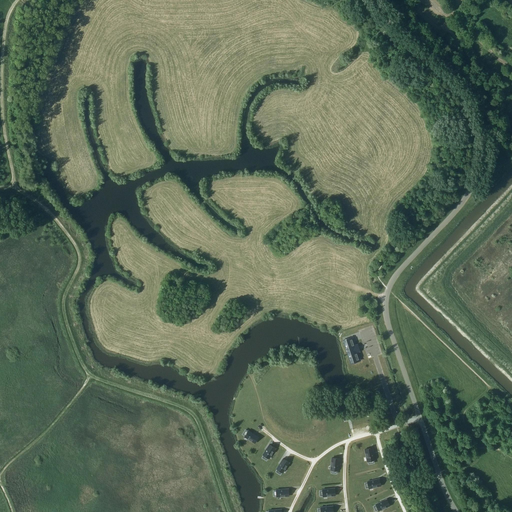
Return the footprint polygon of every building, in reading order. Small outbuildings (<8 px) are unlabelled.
[(350,364),(360,360),(352,337),(343,340),(350,364)] [(248,431),(244,437),(254,443),(258,437),(248,431)] [(263,455),(269,458),(275,448),(269,444),(263,455)] [(367,461),(374,460),(372,448),(364,449),(367,461)] [(276,469),(282,473),(289,462),(283,458),(276,469)] [(330,470),(338,471),(339,459),(332,458),(330,470)] [(369,488),(381,486),(379,479),(367,481),(369,488)] [(323,497),(335,495),(334,488),(322,489),(323,497)] [(389,506),(386,499),(375,504),(378,511),(389,506)]
